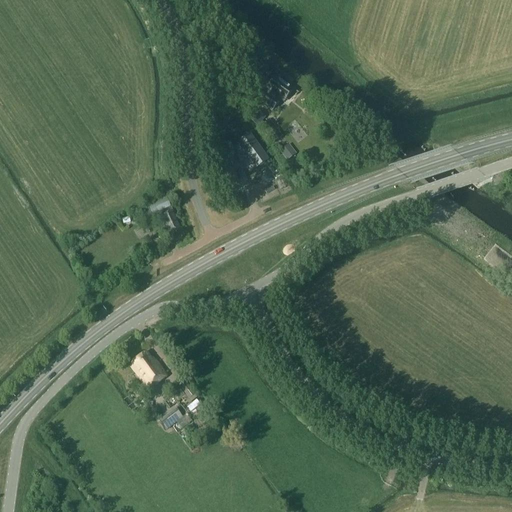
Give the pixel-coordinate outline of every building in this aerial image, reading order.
[(281,101),(284,103),(293,90),(285,84),(288,79),(275,70),(266,82),(264,80),(260,86),(267,91),(259,103),(272,112),(281,101)] [(269,120),(262,129),(274,144),(283,137),(269,120)] [(256,170),(269,160),(250,134),(237,143),(256,170)] [(220,147),(223,157),(235,152),(231,143),(220,147)] [(280,152),(287,161),(296,154),(289,145),(280,152)] [(238,182),(235,173),(236,173),(230,157),(223,160),(227,171),(223,173),(229,186),(238,182)] [(173,212),(174,212),(170,204),(169,204),(167,198),(149,206),(153,215),(163,211),(165,215),(162,217),(169,233),(180,228),(173,212)] [(149,390),(167,376),(156,361),(153,363),(146,353),(132,364),(133,365),(131,367),(149,390)] [(190,389),(184,381),(178,385),(184,393),(188,399),(194,395),(190,389)] [(170,391),(173,395),(181,390),(177,385),(170,391)] [(159,421),(166,430),(182,418),(175,408),(159,421)]
